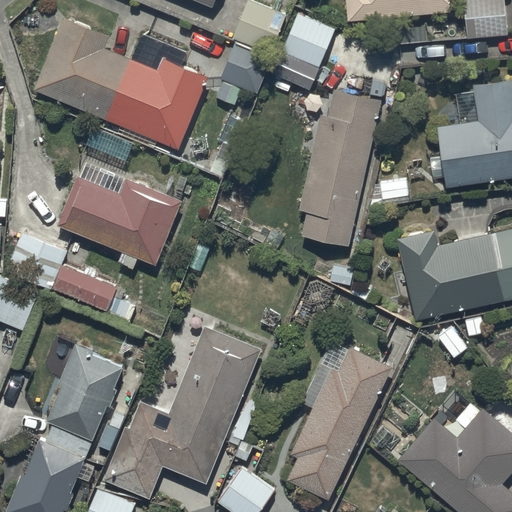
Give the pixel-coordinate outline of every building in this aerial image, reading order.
[(192,0),(216,10),(220,0),(192,0)] [(287,11),(258,0),(249,0),(236,35),(273,49),(287,11)] [(450,0),(348,0),(349,11),(451,5),(450,0)] [(505,0),(464,0),(467,32),(508,28),(505,0)] [(284,45),(319,60),(334,23),(299,8),(284,45)] [(427,20),(387,22),(388,39),(428,36),(427,20)] [(67,22),(38,92),(181,153),(211,82),(167,63),(161,77),(107,54),(112,41),(67,22)] [(222,70),(225,72),(216,92),(236,100),(245,80),(249,82),(263,50),(236,38),(222,70)] [(480,114),(438,120),(447,180),(511,169),(511,72),(475,78),(480,114)] [(381,92),(335,82),(329,108),(322,106),(301,200),(308,202),(303,227),(349,237),(381,92)] [(237,138),(225,133),(211,165),(224,170),(237,138)] [(60,217),(124,243),(119,255),(136,262),(141,249),(155,255),(182,193),(128,170),(126,174),(85,155),(60,217)] [(435,224),(399,232),(417,311),(511,289),(511,222),(438,239),(435,224)] [(25,225),(7,264),(53,282),(54,279),(107,300),(104,309),(129,319),(136,300),(112,291),(116,280),(62,258),(68,242),(25,225)] [(0,272),(0,311),(24,323),(40,287),(1,269),(1,272),(0,272)] [(126,419),(104,472),(150,490),(163,458),(208,475),(261,341),(205,319),(171,405),(142,394),(131,421),(126,419)] [(300,448),(289,471),(330,491),(392,359),(351,339),(349,342),(332,334),(302,395),(313,400),(292,444),(300,448)] [(62,376),(48,411),(93,431),(108,396),(111,398),(117,384),(114,383),(124,357),(76,336),(59,375),(62,376)] [(511,425),(483,401),(481,404),(471,395),(457,412),(467,421),(458,431),(435,411),(400,453),(469,511),(511,511),(511,483),(502,475),(511,463),(511,425)] [(85,449),(41,430),(8,504),(25,511),(26,508),(36,511),(59,511),(65,499),(68,501),(75,485),(71,483),(85,449)] [(243,462),(218,493),(244,511),(253,511),(274,484),(243,462)] [(99,483),(86,511),(129,511),(135,498),(99,483)] [(410,511),(395,500),(385,511),(410,511)]
